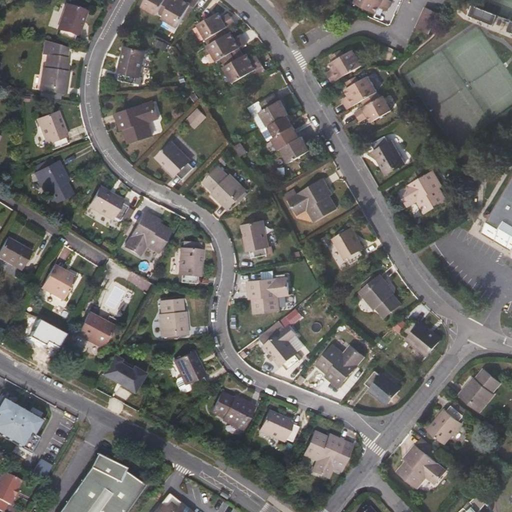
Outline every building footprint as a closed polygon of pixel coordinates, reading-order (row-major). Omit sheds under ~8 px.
[(158,11),(163,14),(169,5),(164,2),(164,0),(144,0),(140,8),(155,16),(158,11)] [(171,0),(169,5),(163,14),(160,19),(176,29),(189,6),(194,8),(198,0),(171,0)] [(355,0),(354,4),(375,14),(379,6),(387,10),(391,2),(386,0),(355,0)] [(85,12),(64,5),(55,30),(59,31),(57,38),(72,43),(74,36),(77,37),(85,12)] [(511,33),(511,20),(471,5),(467,16),(502,30),(511,33)] [(425,8),(422,15),(435,21),(438,15),(425,8)] [(213,42),(222,37),(220,32),(234,24),(230,17),(223,21),(218,13),(196,25),(205,41),(210,38),(213,42)] [(418,21),(432,28),(435,21),(422,15),(418,21)] [(429,35),(432,28),(418,21),(415,29),(416,29),(429,35)] [(230,32),(222,37),(213,42),(206,46),(215,62),(246,45),(242,38),(236,42),(230,32)] [(66,48),(43,41),(41,56),(45,56),(44,68),(41,68),(38,91),(64,95),(67,76),(65,76),(66,72),(68,59),(65,59),(66,48)] [(144,52),(123,47),(116,72),(119,73),(118,80),(134,84),(135,77),(138,78),(144,52)] [(361,66),(352,51),(343,56),(340,51),(331,57),(333,62),(330,64),(335,73),(328,77),(332,83),(361,66)] [(252,63),(246,54),(222,68),(231,84),(262,66),(258,60),(252,63)] [(347,110),(367,99),(377,93),(368,77),(359,82),(355,77),(346,83),(349,88),(345,90),(350,99),(344,103),(347,110)] [(380,98),(377,93),(367,99),(370,104),(355,113),(359,120),(366,115),(371,123),(392,111),(383,96),(380,98)] [(266,128),(268,127),(286,116),(288,115),(280,100),(276,102),(273,95),(258,103),(262,110),(258,113),(266,128)] [(157,116),(152,102),(114,116),(117,125),(120,124),(127,144),(152,136),(147,120),(157,116)] [(197,108),(186,120),(195,128),(206,117),(197,108)] [(66,137),(56,112),(35,120),(45,145),(48,144),(50,150),(65,145),(63,139),(66,137)] [(292,127),(286,116),(268,127),(274,137),(292,127)] [(292,127),(274,137),(271,139),(277,151),(280,149),(299,138),(292,127)] [(299,138),(280,149),(288,163),(310,151),(301,137),(299,138)] [(388,143),(385,137),(372,145),(375,151),(372,153),(386,175),(405,164),(392,141),(388,143)] [(189,160),(171,143),(156,159),(174,176),(176,174),(181,179),(192,168),(187,163),(189,160)] [(66,179),(57,162),(33,174),(43,195),(45,194),(51,205),(71,195),(64,180),(66,179)] [(484,181),(475,166),(469,169),(477,185),(484,181)] [(227,176),(218,168),(203,183),(215,195),(213,196),(227,209),(245,191),(229,174),(227,176)] [(438,180),(433,172),(399,192),(406,205),(415,200),(424,214),(447,200),(436,182),(438,180)] [(511,175),(488,215),(484,222),(477,235),(511,253),(511,175)] [(328,188),(323,180),(288,200),(296,213),(305,208),(313,222),(336,209),(325,190),(328,188)] [(121,201),(98,188),(87,207),(110,220),(111,218),(117,221),(125,208),(120,204),(121,201)] [(152,217),(143,213),(123,247),(136,255),(142,246),(156,254),(169,231),(150,220),(152,217)] [(268,247),(263,221),(241,226),(247,252),(250,251),(251,258),(266,255),(265,248),(268,247)] [(363,248),(351,228),(332,240),(343,259),(346,258),(350,264),(363,256),(360,250),(363,248)] [(30,252),(5,238),(0,247),(0,259),(19,271),(30,252)] [(201,250),(179,249),(177,275),(180,275),(180,282),(195,284),(196,276),(199,277),(201,250)] [(74,278),(52,266),(39,289),(61,301),(74,278)] [(393,290),(380,275),(359,293),(374,311),(376,309),(384,318),(400,304),(391,292),(393,290)] [(288,292),(286,277),(247,282),(248,292),(250,291),(253,313),(279,310),(277,293),(288,292)] [(182,316),(180,300),(158,302),(160,315),(157,315),(160,338),(186,335),(184,316),(182,316)] [(113,327),(87,313),(74,335),(101,349),(113,327)] [(418,325),(412,321),(402,333),(408,338),(406,341),(426,357),(440,339),(420,323),(418,325)] [(285,329),(278,322),(258,339),(264,347),(263,348),(269,355),(273,360),(280,368),(282,366),(287,371),(301,359),(297,355),(297,353),(287,342),(296,334),(289,326),(285,329)] [(345,355),(332,345),(316,365),(333,380),(331,382),(338,388),(364,357),(352,347),(345,355)] [(172,362),(180,378),(175,380),(174,383),(179,393),(182,394),(190,390),(204,384),(201,377),(204,375),(192,352),(172,362)] [(142,368),(116,353),(103,376),(130,390),(142,368)] [(500,383),(483,369),(473,382),(471,380),(460,395),(480,412),(494,394),(492,393),(500,383)] [(380,376),(375,372),(365,384),(371,388),(368,391),(386,405),(400,388),(383,374),(380,376)] [(235,400),(221,393),(210,413),(221,418),(221,421),(241,431),(253,407),(236,398),(235,400)] [(0,434),(28,451),(36,436),(34,435),(31,433),(39,419),(37,418),(2,398),(0,396),(0,434)] [(464,416),(452,406),(447,411),(444,409),(428,429),(445,443),(462,424),(459,421),(464,416)] [(291,422),(267,411),(258,432),(282,442),(283,439),(290,442),(296,428),(290,425),(291,422)] [(333,440),(313,432),(303,455),(318,462),(313,472),(327,478),(343,442),(334,438),(333,440)] [(446,471),(415,445),(409,453),(411,455),(397,471),(417,488),(428,476),(436,483),(446,471)] [(125,465),(95,450),(89,464),(56,511),(123,511),(144,482),(124,468),(125,465)] [(34,473),(45,478),(51,464),(39,460),(34,473)] [(19,481),(1,472),(0,474),(0,511),(2,511),(6,505),(8,506),(12,497),(13,497),(16,490),(15,489),(19,481)] [(190,511),(166,494),(151,511),(190,511)]
